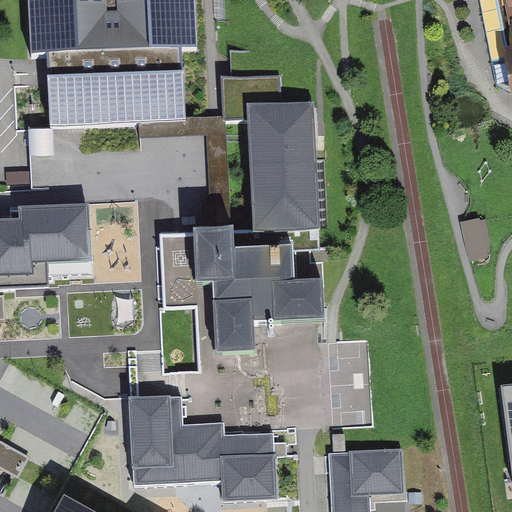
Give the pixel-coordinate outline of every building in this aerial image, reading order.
[(30,0),(32,60),(48,60),(50,129),(180,124),(178,45),(195,44),(193,0),(30,0)] [(249,108),(255,230),(306,228),(316,228),(310,105),(249,108)] [(33,161),(54,160),(53,138),(31,139),(33,161)] [(12,222),(0,222),(0,288),(47,286),(46,273),(89,271),(86,208),(12,211),(12,222)] [(485,225),(463,229),(470,267),(492,263),(485,225)] [(306,228),(255,230),(197,231),(198,278),(217,278),(218,348),(252,348),(251,319),(323,318),(322,262),(306,263),(306,228)] [(511,391),(503,392),(511,464),(511,391)] [(182,406),(136,409),(141,491),(224,486),(226,511),(277,509),(273,441),(226,444),(225,428),(183,430),(182,406)] [(400,452),(331,456),(334,511),(369,511),(368,494),(402,492),(400,452)]
